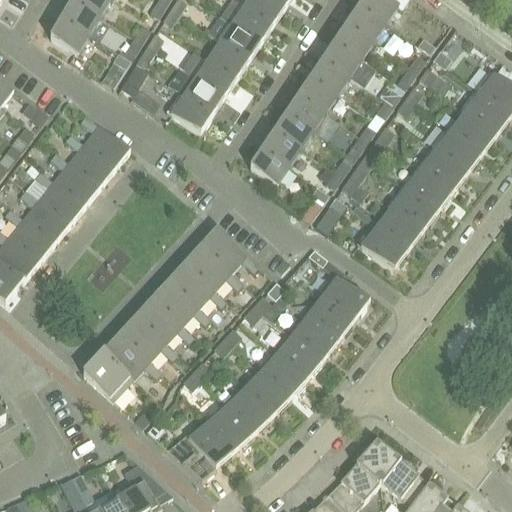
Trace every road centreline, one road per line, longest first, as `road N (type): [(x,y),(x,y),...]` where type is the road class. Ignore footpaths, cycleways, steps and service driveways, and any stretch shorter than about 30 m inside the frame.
road 1 (unclassified): [(18,313),(79,366),(232,194)]
road 2 (unclassified): [(421,321),(232,194)]
road 3 (residential): [(336,0),(209,179)]
road 4 (unclassified): [(18,313),(155,143)]
road 5 (residential): [(0,488),(58,458),(0,364)]
road 6 (unclassified): [(155,143),(14,47)]
road 7 (residential): [(247,511),(364,396)]
road 8 (residential): [(421,321),(511,191)]
road 9 (residential): [(468,475),(364,396)]
